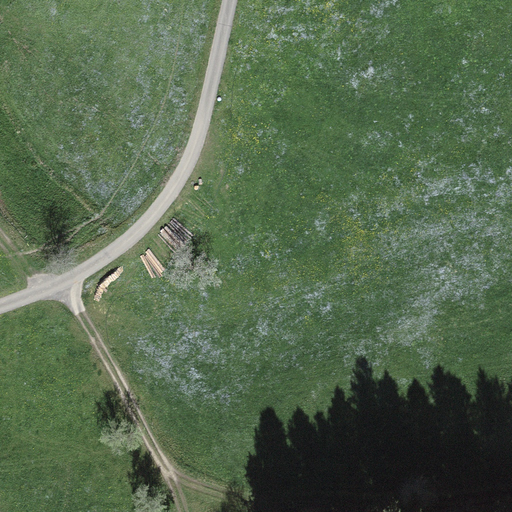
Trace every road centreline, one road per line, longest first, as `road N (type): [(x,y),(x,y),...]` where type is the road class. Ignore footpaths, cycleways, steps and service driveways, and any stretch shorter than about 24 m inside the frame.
road 1 (track): [(230,0),(199,133),(167,196),(101,259),(0,305)]
road 2 (track): [(64,281),(166,468)]
